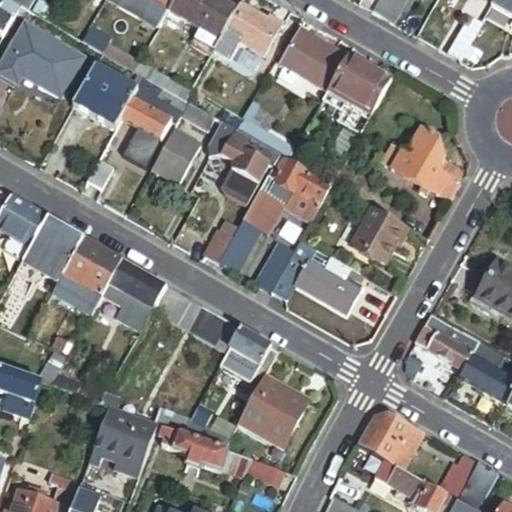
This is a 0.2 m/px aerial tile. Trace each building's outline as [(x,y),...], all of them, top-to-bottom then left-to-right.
[(5,0),(30,14),(37,0),(5,0)] [(106,4),(98,0),(94,0),(88,11),(99,17),(106,4)] [(171,14),(147,0),(142,8),(166,21),(169,16),(171,14)] [(146,0),(147,0),(171,14),(178,0),(146,0)] [(238,14),(213,0),(178,0),(171,14),(169,16),(200,33),(221,45),(238,14)] [(364,0),(359,8),(373,16),(382,0),(364,0)] [(409,0),(383,0),(374,16),(394,28),(409,0)] [(511,0),(498,0),(492,10),(509,20),(511,15),(511,0)] [(0,38),(5,42),(22,12),(6,2),(3,8),(0,5),(0,38)] [(240,10),(238,14),(221,45),(215,56),(230,64),(240,46),(264,60),(280,32),(254,17),(240,10)] [(256,13),(254,17),(280,32),(282,28),(256,13)] [(469,20),(447,58),(460,66),(482,27),(469,20)] [(86,63),(28,30),(0,78),(19,89),(24,81),(63,103),(86,63)] [(93,32),(85,47),(105,58),(110,49),(113,42),(93,32)] [(221,45),(200,33),(191,50),(211,61),(215,56),(221,45)] [(344,57),(326,47),(314,40),(300,33),(281,68),(300,79),(308,63),(333,77),(344,57)] [(316,36),(314,40),(326,47),(328,43),(316,36)] [(136,76),(141,67),(110,49),(105,58),(136,76)] [(337,79),(348,60),(344,57),(333,77),(337,79)] [(350,57),(348,60),(365,70),(367,66),(350,57)] [(365,70),(348,60),(337,79),(329,95),(372,120),(392,85),(365,70)] [(324,92),(329,95),(337,79),(333,77),(308,63),(300,79),(324,92)] [(142,65),(141,67),(136,76),(146,82),(187,106),(193,95),(142,65)] [(139,96),(97,73),(75,112),(118,135),(124,124),(139,96)] [(187,106),(146,82),(139,96),(124,124),(163,145),(173,127),(179,130),(183,121),(191,108),(187,106)] [(260,110),(254,106),(243,125),(238,135),(239,135),(245,125),(250,128),(260,110)] [(217,123),(191,108),(183,121),(210,135),(217,123)] [(238,135),(243,125),(236,121),(231,131),(235,133),(238,135)] [(245,125),(239,135),(283,160),(290,164),(296,154),(250,128),(245,125)] [(231,131),(222,126),(208,150),(221,157),(235,133),(231,131)] [(409,157),(461,185),(466,176),(446,165),(447,164),(439,143),(422,133),(409,157)] [(175,136),(155,173),(183,188),(203,151),(175,136)] [(255,154),(234,142),(223,161),(238,169),(234,176),(259,191),(270,172),(262,167),(251,160),(255,154)] [(384,168),(392,173),(403,154),(395,149),(384,168)] [(251,160),(262,167),(268,158),(256,151),(255,154),(251,160)] [(451,206),(462,186),(461,185),(409,157),(403,154),(392,173),(451,206)] [(287,168),(290,164),(283,160),(270,182),(275,185),(285,167),(287,168)] [(102,165),(89,189),(103,196),(116,173),(102,165)] [(306,178),(287,168),(285,167),(275,185),(296,197),(297,198),(299,195),(323,209),(334,189),(308,175),(306,178)] [(366,183),(345,171),(334,189),(355,202),(366,183)] [(259,191),(234,176),(225,193),(228,199),(248,210),(259,191)] [(233,247),(221,269),(235,277),(237,273),(240,275),(262,235),(271,241),(288,213),(296,197),(275,185),(270,182),(233,247)] [(296,197),(288,213),(312,227),(323,209),(299,195),(297,198),(296,197)] [(48,222),(11,201),(0,221),(0,232),(32,250),(48,222)] [(408,231),(376,213),(354,250),(386,269),(397,250),(408,231)] [(84,243),(48,222),(32,250),(23,266),(59,286),(63,279),(84,243)] [(402,252),(413,234),(408,231),(397,250),(402,252)] [(273,297),(302,246),(287,238),(258,289),(273,297)] [(233,247),(220,240),(207,261),(221,269),(233,247)] [(123,265),(84,243),(63,279),(79,288),(90,295),(102,302),(104,299),(110,288),(123,265)] [(317,255),(302,246),(273,297),(288,306),(297,289),(348,318),(364,290),(358,286),(361,280),(332,263),(325,275),(310,266),(317,255)] [(167,290),(123,265),(110,288),(154,314),(167,290)] [(479,302),(500,314),(511,321),(511,275),(499,267),(490,282),(479,302)] [(497,319),(500,314),(479,302),(490,282),(485,279),(470,304),(497,319)] [(90,295),(79,288),(76,293),(88,300),(90,295)] [(154,314),(110,288),(104,299),(123,310),(116,322),(141,336),(153,315),(154,314)] [(242,332),(167,290),(154,314),(153,315),(227,357),(242,332)] [(445,327),(432,319),(417,347),(464,374),(474,357),(439,337),(445,327)] [(474,357),(480,347),(445,327),(439,337),(474,357)] [(272,350),(242,332),(227,357),(226,359),(250,373),(247,378),(254,382),(271,352),(272,350)] [(509,409),(511,403),(511,381),(497,373),(504,361),(480,347),(474,357),(464,374),(460,381),(509,409)] [(250,373),(226,359),(218,373),(259,396),(267,381),(281,358),(271,352),(254,382),(247,378),(250,373)] [(36,409),(43,388),(0,372),(0,396),(10,400),(36,409)] [(59,379),(52,392),(101,409),(108,396),(59,379)] [(311,406),(267,381),(259,396),(238,432),(263,446),(265,443),(284,454),(311,406)] [(36,409),(10,400),(5,416),(30,424),(36,409)] [(202,402),(196,414),(204,418),(210,406),(202,402)] [(149,427),(108,412),(89,467),(94,469),(98,458),(112,463),(110,471),(134,479),(151,431),(148,430),(149,427)] [(162,413),(156,430),(158,430),(163,432),(182,439),(190,424),(162,413)] [(375,419),(358,449),(386,464),(403,474),(425,435),(390,415),(375,419)] [(190,424),(182,439),(225,454),(230,442),(198,430),(190,424)] [(159,442),(163,432),(158,430),(154,440),(159,442)] [(225,454),(182,439),(163,432),(159,442),(156,449),(185,459),(182,469),(193,472),(195,468),(216,476),(217,472),(247,482),(247,480),(254,465),(225,454)] [(480,467),(460,456),(439,494),(448,499),(458,505),(480,467)] [(403,474),(386,464),(376,481),(419,505),(417,509),(421,511),(440,511),(448,499),(439,494),(403,474)] [(282,475),(254,465),(247,480),(276,491),(282,475)] [(479,511),(499,478),(480,467),(458,505),(470,511),(479,511)] [(74,486),(53,479),(50,488),(60,491),(71,495),(74,486)] [(110,509),(113,500),(82,488),(73,511),(95,511),(99,505),(110,509)] [(73,495),(71,495),(60,491),(56,503),(69,507),(73,495)] [(13,511),(12,511),(58,511),(60,509),(44,504),(46,497),(31,492),(29,499),(18,496),(13,511)] [(454,511),(458,505),(448,499),(440,511),(454,511)]
